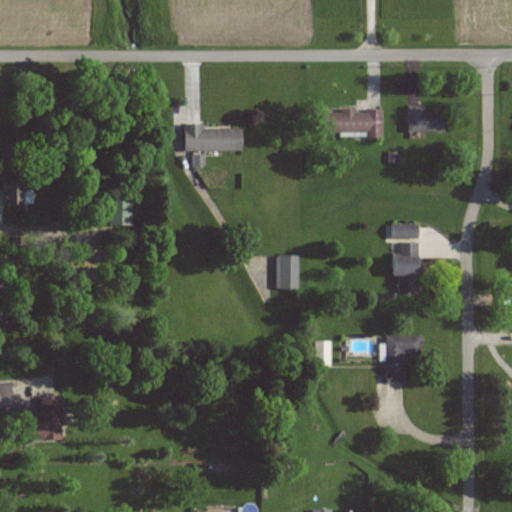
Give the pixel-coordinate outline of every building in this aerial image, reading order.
[(425,112),(425,106),(407,106),(407,133),(444,133),(444,112),(425,112)] [(382,137),(382,110),(324,110),(324,137),(382,137)] [(202,129),(202,125),(183,125),(183,152),(241,152),(241,129),(202,129)] [(32,204),(32,182),(4,182),(3,204),(32,204)] [(109,224),(127,224),(127,188),(109,188),(109,224)] [(417,224),(391,224),(391,239),(417,239),(417,224)] [(392,276),(397,276),(397,293),(419,293),(419,243),(392,243),(392,276)] [(73,275),(93,275),(93,247),(73,247),(73,275)] [(296,256),(276,256),(276,289),(296,289),(296,256)] [(0,320),(1,321),(2,302),(9,302),(10,285),(1,285),(2,268),(0,268),(0,320)] [(403,355),(420,355),(420,336),(385,336),(385,382),(403,382),(403,355)] [(329,341),(312,341),(312,366),(329,366),(329,341)] [(61,397),(40,397),(41,421),(26,422),(26,441),(62,441),(61,397)]
